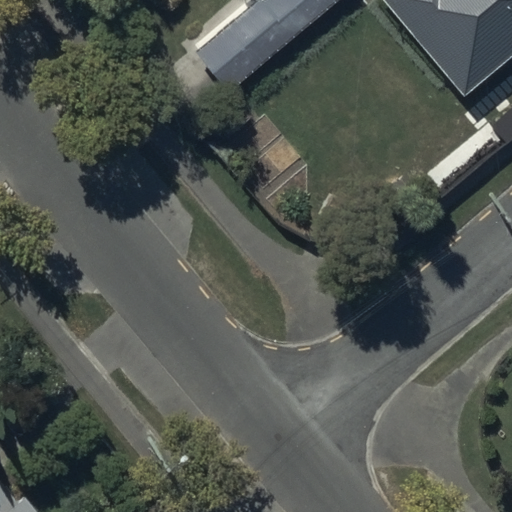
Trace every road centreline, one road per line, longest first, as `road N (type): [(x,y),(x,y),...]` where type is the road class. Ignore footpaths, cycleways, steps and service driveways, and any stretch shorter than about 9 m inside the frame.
road 1 (unclassified): [(278,437),(0,105)]
road 2 (residential): [(278,437),(511,241)]
